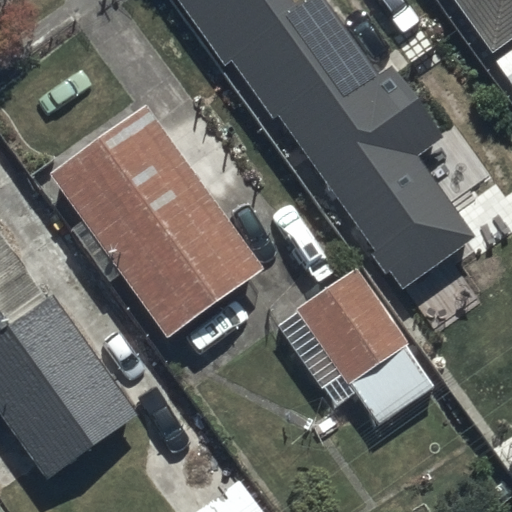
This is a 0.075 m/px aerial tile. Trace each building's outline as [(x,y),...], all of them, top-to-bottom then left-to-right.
[(388,269),(400,285),(471,236),(413,152),(438,134),(386,60),(373,70),(324,0),(289,0),(290,0),(289,0),(174,0),(221,67),(230,61),(271,119),(278,114),(370,246),(365,249),(382,273),(388,269)] [(511,35),(511,0),(456,0),(494,49),(511,35)] [(262,263),(144,95),(48,163),(84,215),(67,227),(105,282),(123,270),(165,330),(262,263)] [(511,150),(481,174),(511,214),(511,150)] [(0,411),(48,475),(137,407),(0,225),(0,411)] [(436,381),(356,263),(270,322),(317,390),(340,374),(374,423),(436,381)] [(273,511),(265,511),(237,475),(188,511),(275,511),(273,511)] [(0,511),(9,511),(0,499),(0,511)]
